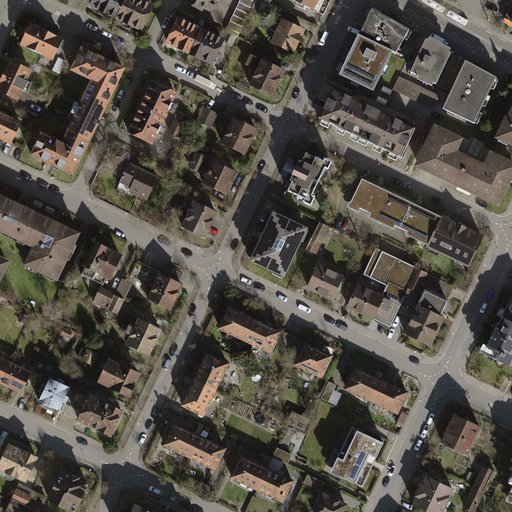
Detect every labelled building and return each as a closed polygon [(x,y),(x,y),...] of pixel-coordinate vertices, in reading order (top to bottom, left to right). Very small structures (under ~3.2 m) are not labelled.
[(117,18),(125,0),(94,0),(92,6),(117,18)] [(142,29),(154,4),(145,0),(125,0),(117,18),(142,29)] [(187,0),(186,2),(202,10),(204,8),(212,11),(217,0),(187,0)] [(240,0),(225,31),(238,37),(253,7),(255,0),(240,0)] [(262,0),(255,0),(253,7),(266,13),(270,4),(262,0)] [(289,0),(312,11),(318,0),(289,0)] [(359,36),(393,52),(397,54),(409,31),(372,10),(359,36)] [(292,54),(304,31),(281,19),(269,43),(292,54)] [(190,54),(201,30),(179,20),(168,43),(190,54)] [(63,39),(31,24),(21,44),(53,59),(63,39)] [(212,64),(223,40),(201,30),(190,54),(212,64)] [(393,52),(359,36),(340,75),(374,91),(393,52)] [(458,57),(426,41),(411,72),(443,88),(458,57)] [(88,92),(110,103),(126,69),(81,48),(71,70),(93,81),(88,92)] [(496,79),(458,57),(443,88),(452,92),(444,109),(475,124),(496,79)] [(15,64),(10,62),(0,82),(0,92),(17,100),(31,72),(25,69),(26,65),(16,60),(15,64)] [(273,97),(285,72),(261,60),(248,85),(273,97)] [(440,97),(399,77),(393,90),(434,109),(440,97)] [(176,93),(153,82),(140,108),(164,119),(176,93)] [(360,139),(374,110),(333,90),(319,119),(360,139)] [(88,92),(68,132),(90,143),(110,103),(88,92)] [(164,119),(140,108),(129,133),(152,144),(164,119)] [(218,114),(205,108),(198,121),(212,128),(218,114)] [(401,158),(415,129),(374,110),(360,139),(401,158)] [(511,110),(508,119),(506,118),(496,138),(511,145),(511,110)] [(21,123),(0,112),(0,137),(11,143),(21,123)] [(178,115),(174,123),(183,127),(187,119),(178,115)] [(256,129),(235,119),(223,144),(244,154),(256,129)] [(183,127),(174,123),(170,133),(179,137),(183,127)] [(459,183),(469,162),(453,154),(459,141),(437,130),(420,165),(459,183)] [(74,176),(90,143),(68,132),(64,142),(41,131),(30,155),(74,176)] [(478,150),(480,140),(463,136),(461,146),(478,150)] [(323,161),(306,154),(299,169),(297,167),(293,175),(295,176),(288,192),(305,199),(303,202),(311,206),(315,198),(312,197),(326,168),(328,169),(331,162),(324,159),(323,161)] [(206,159),(198,155),(192,169),(200,172),(206,159)] [(469,162),(459,183),(498,202),(511,172),(511,167),(491,158),(486,169),(469,162)] [(236,172),(214,162),(204,184),(226,193),(236,172)] [(158,177),(129,163),(121,182),(132,187),(130,190),(148,198),(158,177)] [(381,219),(393,194),(362,180),(351,204),(381,219)] [(429,242),(441,217),(393,194),(381,219),(429,242)] [(27,240),(39,215),(0,196),(0,230),(26,243),(27,240)] [(220,213),(188,198),(184,205),(191,208),(182,229),(207,240),(220,213)] [(56,280),(78,234),(39,215),(27,240),(35,244),(25,265),(56,280)] [(304,230),(273,215),(252,261),(283,275),(304,230)] [(468,265),(482,236),(441,217),(429,242),(428,245),(468,265)] [(327,228),(318,224),(306,250),(314,254),(327,228)] [(121,256),(96,244),(82,275),(104,285),(107,277),(111,278),(121,256)] [(382,297),(358,286),(348,307),(389,327),(397,310),(417,269),(376,249),(364,275),(387,286),(382,297)] [(154,285),(159,274),(137,264),(132,275),(154,285)] [(342,278),(318,266),(308,287),(332,299),(342,278)] [(445,301),(452,286),(417,269),(397,310),(413,318),(405,333),(430,345),(442,318),(440,317),(448,302),(445,301)] [(182,285),(159,274),(154,285),(148,299),(171,309),(182,285)] [(115,295),(124,299),(132,283),(123,279),(115,295)] [(94,302),(108,309),(115,295),(100,288),(94,302)] [(124,299),(115,295),(108,309),(117,313),(124,299)] [(511,297),(499,323),(495,324),(497,328),(484,355),(498,362),(499,365),(503,364),(511,368),(511,364),(511,297)] [(237,336),(246,340),(255,320),(230,307),(220,328),(228,332),(226,337),(235,341),(237,336)] [(160,330),(139,319),(127,344),(149,354),(160,330)] [(263,348),(271,352),(274,345),(281,332),(255,320),(246,340),(254,344),(250,352),(259,357),(263,348)] [(71,338),(74,333),(64,329),(62,334),(71,338)] [(274,345),(291,353),(298,340),(281,332),(274,345)] [(299,357),(305,344),(298,340),(291,353),(299,357)] [(313,373),(322,377),(332,356),(320,351),(321,349),(316,346),(315,349),(305,344),(299,357),(296,364),(305,368),(302,373),(311,377),(313,373)] [(98,353),(83,346),(77,358),(92,365),(98,353)] [(228,364),(207,354),(195,380),(216,389),(228,364)] [(0,380),(9,362),(0,357),(0,380)] [(140,375),(109,360),(99,382),(130,396),(140,375)] [(9,362),(0,380),(0,382),(20,392),(29,371),(9,362)] [(346,389),(372,401),(382,380),(356,368),(346,389)] [(69,388),(50,378),(39,400),(58,410),(62,402),(65,404),(69,397),(65,395),(69,388)] [(216,389),(195,380),(183,405),(204,415),(216,389)] [(372,401),(398,413),(407,392),(382,380),(372,401)] [(336,386),(328,382),(321,398),(329,402),(335,390),(336,386)] [(82,412),(89,398),(72,390),(69,397),(65,404),(82,412)] [(342,393),(335,390),(329,402),(337,406),(342,393)] [(122,411),(90,396),(89,398),(82,412),(78,419),(110,435),(122,411)] [(402,412),(397,424),(402,426),(408,415),(402,412)] [(310,422),(293,414),(288,424),(305,432),(310,422)] [(456,415),(442,444),(466,455),(480,427),(456,415)] [(190,457),(200,436),(174,424),(164,445),(190,457)] [(341,478),(342,477),(363,487),(384,443),(363,433),(364,431),(352,426),(330,473),(341,478)] [(215,469),(225,448),(200,436),(190,457),(215,469)] [(9,445),(0,464),(0,468),(26,481),(37,457),(23,451),(25,447),(14,442),(12,446),(9,445)] [(291,455),(277,448),(273,457),(284,463),(287,464),(291,455)] [(232,477),(257,489),(267,469),(242,456),(232,477)] [(284,463),(273,457),(268,467),(277,472),(278,470),(280,471),(284,463)] [(483,468),(475,487),(483,491),(491,472),(483,468)] [(267,469),(257,489),(283,501),(293,481),(267,469)] [(62,472),(50,499),(74,511),(87,484),(78,480),(79,478),(72,474),(71,476),(62,472)] [(308,474),(304,483),(319,490),(323,481),(308,474)] [(427,477),(414,504),(429,511),(442,511),(453,489),(427,477)] [(47,498),(19,485),(13,499),(33,509),(41,511),(47,498)] [(475,487),(467,505),(475,509),(483,491),(475,487)] [(333,498),(324,494),(314,511),(342,511),(346,505),(340,502),(340,501),(333,497),(333,498)] [(31,511),(33,509),(13,499),(6,511),(31,511)]
